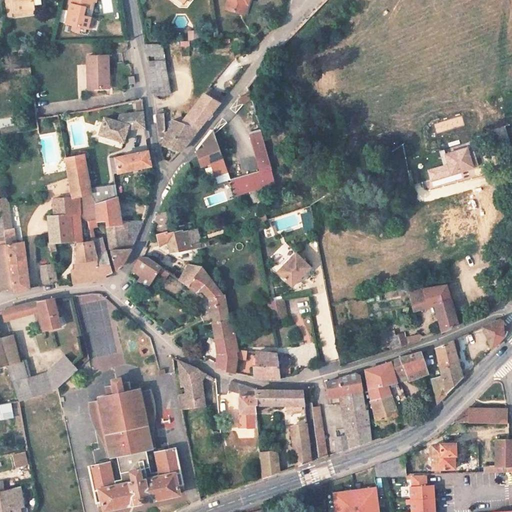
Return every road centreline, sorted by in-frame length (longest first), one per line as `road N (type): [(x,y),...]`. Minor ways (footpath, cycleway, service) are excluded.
road 1 (unclassified): [(511,314),(333,375),(263,384),(207,369),(170,347),(111,291)]
road 2 (secondary): [(205,511),(416,434),(499,357)]
road 3 (unclassified): [(305,9),(166,176)]
road 4 (unclassified): [(166,176),(156,158),(132,0)]
road 5 (unclassified): [(166,176),(111,291)]
